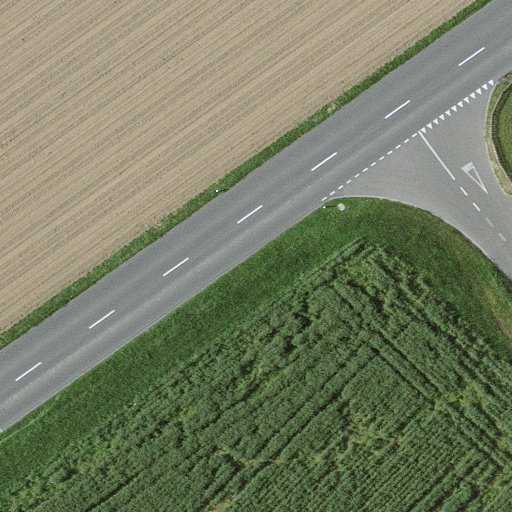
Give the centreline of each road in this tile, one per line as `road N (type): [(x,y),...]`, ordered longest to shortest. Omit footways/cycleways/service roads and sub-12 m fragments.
road 1 (secondary): [(0,391),(400,106)]
road 2 (unclassified): [(511,247),(400,106)]
road 3 (secondary): [(400,106),(511,27)]
